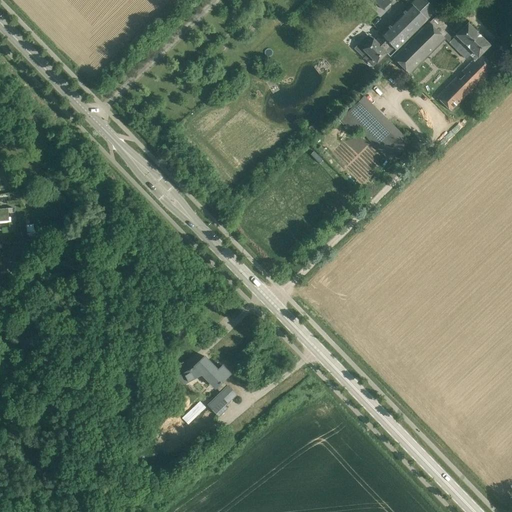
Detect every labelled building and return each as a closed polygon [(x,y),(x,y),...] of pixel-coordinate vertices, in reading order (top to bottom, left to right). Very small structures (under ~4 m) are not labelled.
[(387,52),(390,56),(437,10),(426,0),(415,0),(381,34),(382,35),(376,41),(374,38),(363,49),(377,62),(387,52)] [(374,0),(383,9),(391,0),(374,0)] [(445,0),(428,0),(440,11),(448,2),(445,0)] [(451,111),(494,67),(480,54),(490,44),(468,23),(456,35),(437,15),(394,57),(409,73),(445,37),(466,59),(470,55),(474,59),(462,72),(465,75),(461,80),(457,76),(437,97),(451,111)] [(358,132),(361,130),(391,160),(410,141),(364,95),(345,114),(340,119),(355,134),(358,132)] [(0,220),(9,220),(8,208),(12,208),(12,207),(0,208),(0,220)] [(209,405),(218,415),(226,407),(224,405),(236,394),(229,386),(228,387),(222,381),(230,374),(222,365),(217,370),(204,356),(195,365),(193,367),(187,371),(183,362),(175,366),(179,375),(175,377),(183,384),(188,381),(202,373),(216,387),(222,393),(209,405)]
